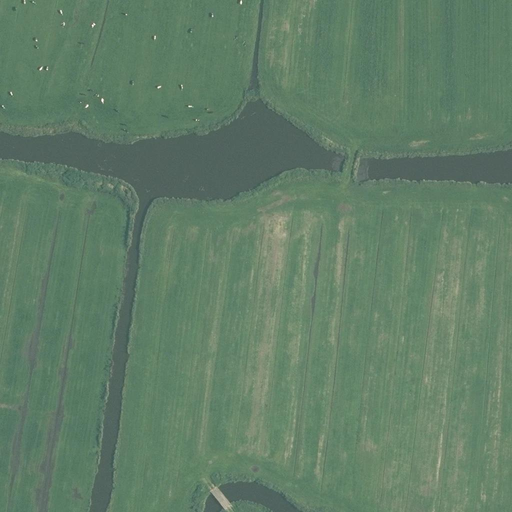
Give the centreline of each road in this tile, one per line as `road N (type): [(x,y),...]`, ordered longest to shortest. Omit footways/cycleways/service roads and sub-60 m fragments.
road 1 (track): [(314,192),(346,191),(353,143),(469,0)]
road 2 (track): [(238,417),(210,487),(172,511)]
